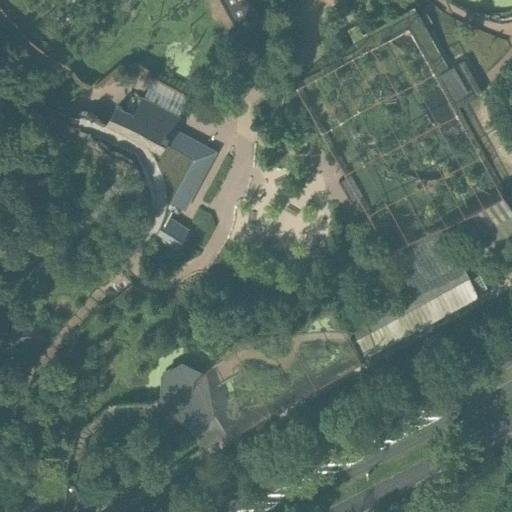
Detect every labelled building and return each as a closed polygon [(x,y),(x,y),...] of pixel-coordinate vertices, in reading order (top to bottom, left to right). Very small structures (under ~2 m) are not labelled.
[(226,0),(244,31),(266,19),(254,0),(226,0)] [(347,29),(358,49),(410,20),(439,72),(448,67),(414,6),(362,33),(357,23),(353,26),(347,29)] [(448,67),(439,72),(458,107),(483,92),(478,84),(464,59),(448,67)] [(153,79),(143,99),(177,117),(187,97),(153,79)] [(209,155),(171,134),(179,118),(177,117),(143,99),(134,116),(116,107),(106,127),(159,156),(163,147),(192,163),(170,203),(180,209),(209,155)] [(511,202),(504,191),(464,212),(484,248),(489,254),(511,241),(511,202)] [(186,232),(165,220),(156,237),(177,249),(181,242),(186,232)] [(392,252),(414,290),(418,298),(469,270),(464,259),(443,224),(392,252)] [(482,285),(474,271),(358,335),(366,349),(482,285)] [(16,340),(17,338),(36,335),(35,326),(16,329),(15,328),(14,327),(13,326),(11,324),(9,323),(7,323),(5,323),(3,323),(1,323),(0,323),(0,348),(0,349),(3,349),(5,349),(7,349),(10,348),(12,347),(13,345),(15,344),(15,343),(16,340)] [(161,395),(170,402),(190,418),(216,403),(210,378),(207,366),(199,362),(183,353),(161,365),(161,395)] [(9,397),(2,392),(0,399),(0,462),(73,480),(76,466),(69,465),(62,463),(63,458),(6,445),(16,401),(9,397)] [(213,410),(192,423),(203,441),(224,429),(213,410)]
